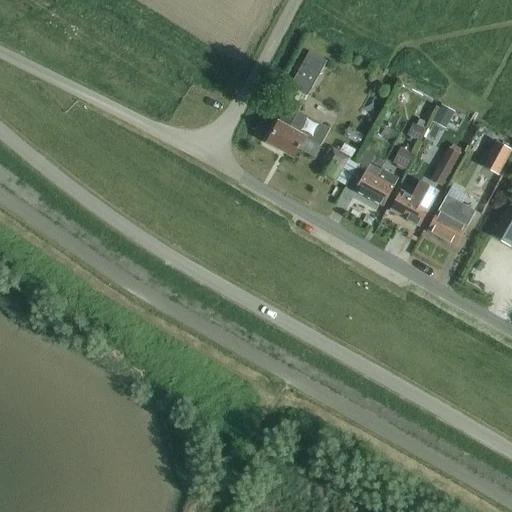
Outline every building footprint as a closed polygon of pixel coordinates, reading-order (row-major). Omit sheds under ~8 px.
[(307,95),(326,60),(309,51),(290,85),(307,95)] [(441,104),(431,121),(445,128),(454,111),(441,104)] [(280,120),(268,142),(294,157),(299,148),(305,137),(320,145),(329,128),(298,111),(290,125),(280,120)] [(413,122),(407,134),(421,141),(426,129),(413,122)] [(492,146),(481,165),(499,175),(510,156),(511,151),(511,149),(501,143),(495,140),(492,146)] [(452,144),(450,149),(458,153),(461,148),(452,144)] [(325,158),(318,170),(329,176),(338,181),(351,159),(352,157),(351,157),(340,150),(332,146),(325,158)] [(400,147),(393,161),(398,164),(397,167),(403,170),(404,167),(406,168),(414,153),(400,147)] [(399,178),(382,168),(378,176),(367,170),(371,164),(375,155),(366,149),(348,181),(357,187),(355,190),(383,206),(399,178)] [(448,149),(431,179),(442,185),(459,155),(448,149)] [(435,197),(439,191),(428,185),(427,186),(420,182),(412,195),(401,189),(390,210),(419,226),(431,205),(435,197)] [(438,209),(427,230),(456,246),(468,226),(476,210),(462,202),(447,194),(438,209)] [(511,206),(510,205),(493,235),(510,245),(511,241),(511,206)]
